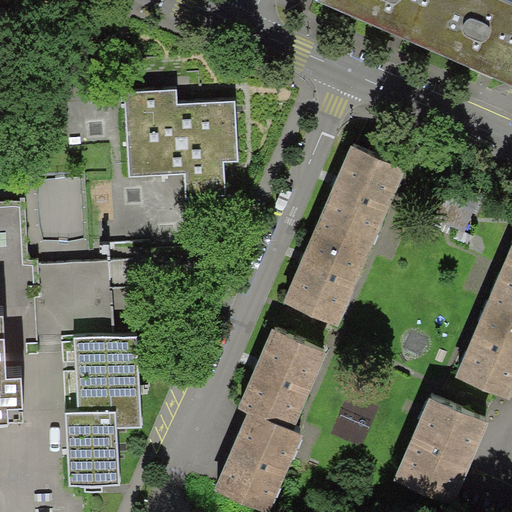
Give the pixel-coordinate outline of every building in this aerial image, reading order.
[(331,0),(345,6),(404,31),(417,0),(331,0)] [(491,69),(511,21),(511,0),(417,0),(404,31),(438,46),(491,69)] [(511,77),(511,21),(491,69),(511,77)] [(73,63),(72,49),(53,50),(54,64),(73,63)] [(189,99),(177,100),(176,85),(124,88),(128,173),(184,170),(185,194),(226,192),(224,158),(238,158),(238,146),(235,97),(189,99)] [(402,162),(353,141),(332,190),(320,219),(369,240),(370,237),(363,234),(372,213),(379,216),(391,187),(385,185),(394,164),(400,166),(402,162)] [(448,183),(435,214),(455,223),(459,212),(469,217),(478,196),(454,185),(448,183)] [(352,261),(361,240),(367,243),(369,240),(320,219),(304,256),(286,297),(335,318),(337,314),(330,311),(339,290),(346,293),(358,264),(352,261)] [(499,293),(493,290),(492,293),(511,301),(511,245),(502,269),(508,272),(499,293)] [(511,301),(492,293),(490,296),(497,299),(488,320),(481,317),(469,346),(475,349),(466,369),(460,367),(458,371),(507,392),(511,379),(511,301)] [(0,410),(24,410),(21,363),(6,364),(3,303),(0,303),(0,410)] [(290,423),(290,422),(291,420),(285,417),(294,396),(300,399),(312,370),(306,367),(315,346),(321,349),(323,345),(275,324),(250,382),(241,403),(250,407),(251,406),(290,423)] [(139,382),(137,330),(73,333),(78,407),(65,408),(66,433),(68,473),(69,481),(120,479),(117,423),(141,422),(140,391),(147,391),(147,382),(139,382)] [(397,473),(450,496),(467,458),(485,415),(432,392),(430,395),(437,398),(428,416),(422,414),(406,451),(412,454),(404,472),(398,470),(397,473)] [(251,406),(250,407),(226,464),(217,483),(266,504),(268,501),(261,498),(270,477),(277,480),(289,451),(283,448),(292,427),(298,430),(300,426),(290,422),(290,423),(251,406)]
